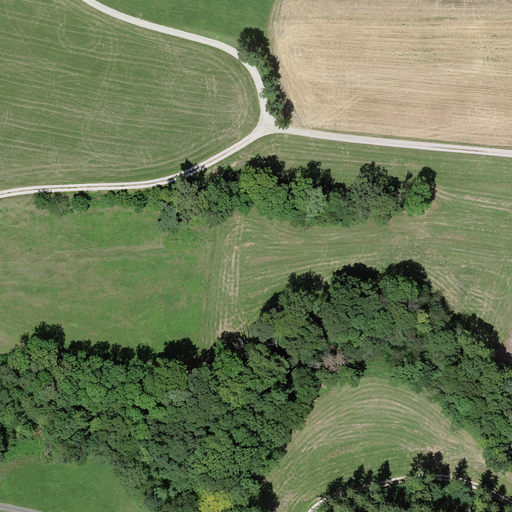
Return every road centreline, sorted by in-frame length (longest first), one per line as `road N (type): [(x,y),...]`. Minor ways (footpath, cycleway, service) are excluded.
road 1 (track): [(0,258),(430,238),(511,248)]
road 2 (track): [(267,123),(178,177),(0,196)]
road 3 (track): [(511,153),(267,123)]
road 4 (track): [(267,123),(260,88),(238,56),(85,0)]
road 5 (track): [(511,508),(430,476),(363,484),(331,494),(310,511)]
road 6 (track): [(299,132),(270,53),(276,0)]
